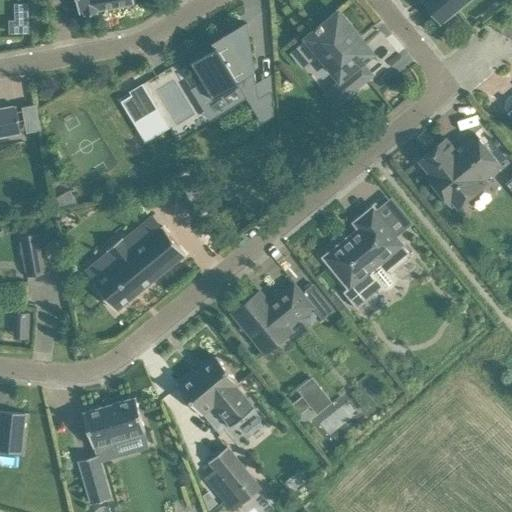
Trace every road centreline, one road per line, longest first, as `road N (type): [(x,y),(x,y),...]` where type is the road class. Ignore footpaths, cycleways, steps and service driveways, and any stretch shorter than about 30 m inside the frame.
road 1 (residential): [(448,88),(128,355),(76,374),(0,367)]
road 2 (residential): [(0,65),(143,39),(210,0)]
